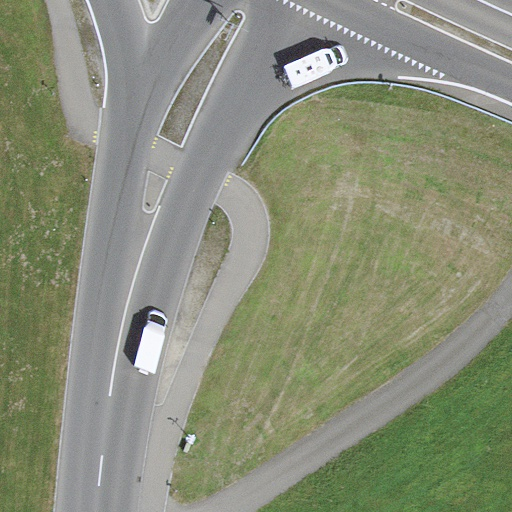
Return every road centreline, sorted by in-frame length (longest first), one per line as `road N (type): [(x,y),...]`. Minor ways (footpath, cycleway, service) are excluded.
road 1 (primary): [(166,149),(114,379),(98,511)]
road 2 (primary): [(332,0),(511,82)]
road 3 (primary): [(243,0),(166,149)]
road 4 (primary): [(114,0),(166,149)]
